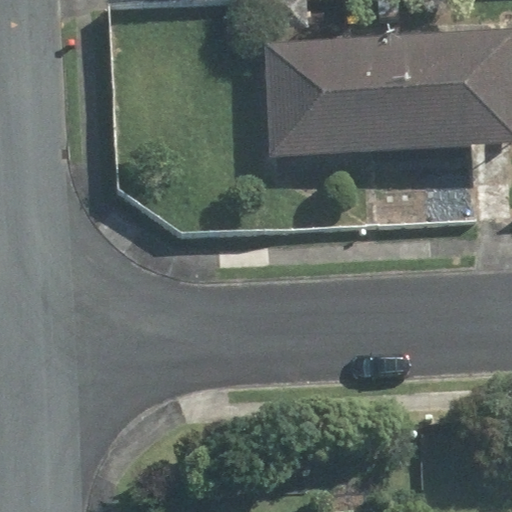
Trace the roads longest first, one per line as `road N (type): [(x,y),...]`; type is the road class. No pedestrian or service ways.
road 1 (residential): [(27,352),(511,336)]
road 2 (residential): [(10,0),(27,352)]
road 3 (residential): [(27,352),(34,511)]
